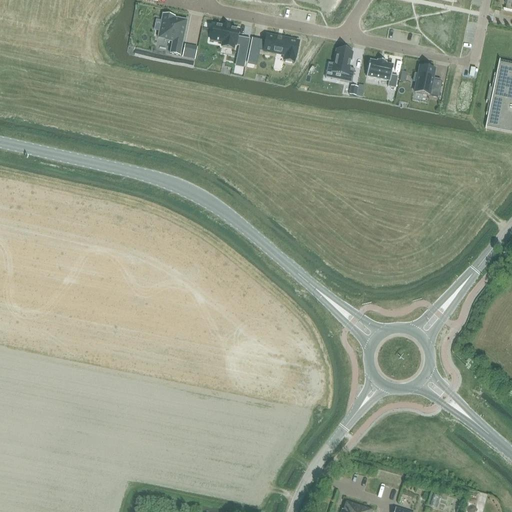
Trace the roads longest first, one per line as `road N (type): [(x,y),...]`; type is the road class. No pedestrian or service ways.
road 1 (tertiary): [(323,295),(183,187),(0,142)]
road 2 (residential): [(487,0),(474,64),(343,36)]
road 3 (residential): [(343,36),(203,7)]
